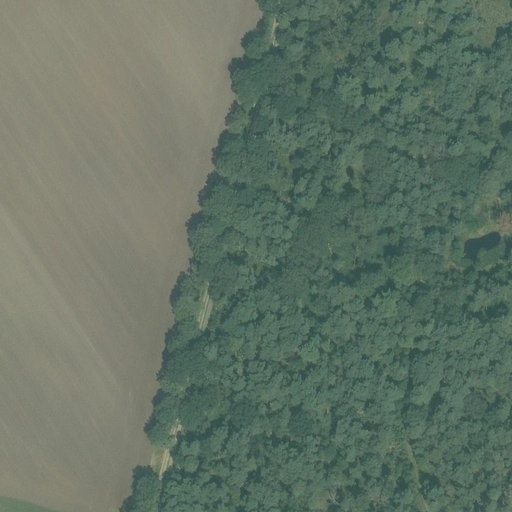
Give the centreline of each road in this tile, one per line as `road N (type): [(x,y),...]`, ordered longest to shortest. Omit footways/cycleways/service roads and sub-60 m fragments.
road 1 (track): [(151,511),(279,0)]
road 2 (track): [(511,416),(406,426),(431,511)]
